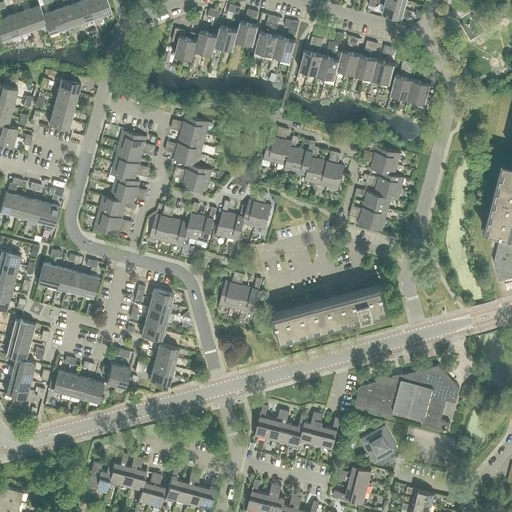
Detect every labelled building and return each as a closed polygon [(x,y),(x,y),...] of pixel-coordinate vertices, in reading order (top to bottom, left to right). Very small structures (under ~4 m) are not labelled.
[(86,0),(82,0),(77,2),(84,21),(93,18),(86,0)] [(96,0),(86,0),(93,18),(102,15),(96,0)] [(106,0),(96,0),(102,15),(111,11),(106,0)] [(406,0),(385,0),(384,4),(404,9),(407,0),(406,0)] [(77,2),(69,5),(76,24),(84,21),(77,2)] [(402,18),(404,9),(384,4),(382,13),(402,18)] [(39,5),(30,8),(37,27),(46,24),(42,14),(39,5)] [(69,5),(60,8),(67,27),(76,24),(69,5)] [(30,8),(21,11),(28,30),(37,27),(30,8)] [(60,8),(51,11),(58,30),(67,27),(60,8)] [(21,11),(13,14),(19,33),(28,30),(21,11)] [(46,24),(49,34),(58,30),(51,11),(42,14),(46,24)] [(13,14),(4,17),(11,37),(19,33),(13,14)] [(4,17),(0,18),(0,35),(2,40),(11,37),(4,17)] [(240,20),(238,30),(235,40),(236,40),(244,42),(249,22),(240,20)] [(289,65),(296,40),(292,39),(293,34),(295,34),(299,22),(291,20),(289,27),(287,37),(281,57),(280,63),(289,65)] [(260,30),(255,50),(264,53),(272,22),(267,21),(264,31),(260,30)] [(249,22),(244,42),(253,45),(258,25),(249,22)] [(263,57),(272,60),(273,55),(278,35),(274,34),(276,27),(276,28),(277,24),(272,22),(264,53),(263,57)] [(220,25),(217,35),(218,35),(215,45),(224,47),(229,27),(220,25)] [(175,27),(172,41),(178,42),(174,54),(183,57),(189,37),(185,36),(184,30),(175,27)] [(233,50),(236,40),(235,40),(238,30),(229,27),(224,47),(233,50)] [(195,50),(204,52),(209,32),(200,30),(199,34),(197,39),(198,40),(195,50)] [(193,59),(195,50),(198,40),(197,39),(199,34),(190,31),(189,37),(183,57),(193,59)] [(213,54),(215,45),(218,35),(217,35),(209,32),(204,52),(213,54)] [(338,50),(343,33),(337,32),(335,42),(333,49),(338,50)] [(281,57),(287,37),(278,35),(273,55),(281,57)] [(342,49),(339,59),(340,59),(337,69),(346,71),(351,52),(353,44),(348,43),(346,50),(342,49)] [(360,54),(354,74),(363,76),(368,56),(370,49),(365,47),(363,55),(360,54)] [(304,49),(299,69),(308,72),(313,52),(304,49)] [(331,57),(326,76),(325,76),(325,81),(324,82),(333,84),(335,79),(337,69),(340,59),(339,59),(336,58),(338,50),(333,49),(331,57)] [(165,50),(162,60),(169,62),(172,52),(165,50)] [(313,52),(308,72),(317,74),(322,54),(313,52)] [(351,52),(346,71),(354,74),(360,54),(351,52)] [(377,59),(372,78),(380,81),(386,61),(388,53),(383,52),(381,59),(377,59)] [(325,81),(325,76),(326,76),(331,57),(322,54),(317,74),(316,78),(325,81)] [(368,56),(363,76),(372,78),(377,59),(368,56)] [(390,83),(395,63),(386,61),(380,81),(390,83)] [(395,74),(390,93),(399,96),(407,69),(401,67),(399,75),(395,74)] [(399,96),(408,98),(413,79),(410,78),(412,70),(407,69),(399,96)] [(62,72),(61,78),(73,81),(74,75),(62,72)] [(417,101),(426,103),(431,83),(427,82),(429,75),(424,73),(422,81),(417,101)] [(73,81),(61,78),(58,87),(78,92),(81,83),(73,81)] [(422,81),(413,79),(408,98),(417,101),(422,81)] [(0,83),(0,93),(15,98),(17,88),(0,83)] [(78,92),(58,87),(56,96),(76,101),(78,92)] [(15,98),(0,93),(0,103),(13,107),(15,98)] [(56,96),(54,105),(73,110),(76,101),(56,96)] [(13,107),(0,103),(0,112),(10,116),(13,107)] [(54,105),(51,114),(71,119),(73,110),(54,105)] [(10,116),(0,112),(0,122),(8,125),(8,124),(10,116)] [(71,119),(51,114),(49,123),(68,129),(71,119)] [(173,118),(172,123),(206,133),(209,121),(185,115),(184,121),(173,118)] [(0,132),(15,136),(18,127),(8,124),(8,125),(0,122),(0,132)] [(206,133),(172,123),(170,128),(181,131),(179,137),(203,144),(206,133)] [(263,159),(274,162),(283,127),(279,126),(276,137),(269,135),(263,159)] [(288,128),(283,127),(274,162),(285,165),(291,141),(285,139),(288,128)] [(155,146),(144,143),(146,136),(122,130),(119,141),(154,151),(155,146)] [(15,136),(0,132),(0,142),(13,146),(15,136)] [(295,147),(298,136),(293,135),(291,141),(285,165),(284,169),(295,172),(301,148),(295,147)] [(167,140),(166,145),(200,155),(203,144),(179,137),(178,143),(167,140)] [(310,139),(310,140),(308,150),(301,148),(295,172),(306,175),(314,146),(315,141),(310,139)] [(154,151),(119,141),(116,152),(140,159),(142,153),(153,155),(154,151)] [(175,153),(173,159),(188,163),(197,165),(200,155),(166,145),(164,150),(175,153)] [(319,147),(314,146),(306,175),(305,180),(316,183),(322,159),(316,157),(319,147)] [(363,154),(397,164),(401,152),(377,146),(375,152),(364,149),(363,154)] [(331,150),(329,161),(322,159),(316,183),(327,186),(336,151),(331,150)] [(345,165),(338,163),(341,152),(336,151),(327,186),(338,189),(345,165)] [(140,159),(116,152),(113,163),(148,172),(149,168),(139,165),(140,159)] [(397,164),(363,154),(362,159),(372,162),(370,168),(380,171),(395,175),(395,174),(397,164)] [(484,227),(484,228),(511,235),(511,234),(511,232),(511,160),(502,158),(502,159),(503,159),(485,227),(484,227)] [(148,172),(113,163),(111,174),(115,175),(115,176),(134,181),(136,175),(147,177),(148,172)] [(209,180),(212,169),(197,165),(188,163),(186,169),(176,166),(174,171),(209,180)] [(209,180),(174,171),(173,176),(184,179),(182,185),(206,192),(209,180)] [(380,171),(378,177),(368,174),(367,179),(401,188),(404,177),(395,174),(395,175),(380,171)] [(148,191),(138,189),(139,182),(134,181),(115,176),(112,187),(147,196),(148,191)] [(401,188),(367,179),(365,184),(376,186),(374,192),(374,193),(391,197),(398,199),(401,188)] [(5,191),(0,209),(0,210),(9,213),(14,193),(16,185),(12,183),(10,183),(7,192),(5,191)] [(112,187),(110,197),(134,204),(135,198),(146,201),(147,196),(112,187)] [(55,188),(53,194),(62,197),(64,191),(55,188)] [(356,188),(355,193),(366,195),(364,202),(388,208),(391,197),(374,193),(374,192),(356,188)] [(255,201),(249,199),(247,205),(243,223),(254,226),(263,191),(258,190),(255,201)] [(263,191),(254,226),(265,229),(271,205),(265,203),(267,192),(263,191)] [(14,193),(9,213),(18,215),(23,196),(14,193)] [(110,197),(102,195),(99,207),(123,213),(125,207),(136,210),(137,205),(133,204),(134,204),(110,197)] [(32,198),(23,196),(18,215),(27,218),(32,198)] [(32,198),(27,218),(36,220),(41,200),(32,198)] [(230,201),(225,199),(216,234),(227,237),(233,213),(227,211),(230,201)] [(41,200),(36,220),(45,223),(50,203),(41,200)] [(185,236),(196,239),(202,215),(196,213),(199,203),(194,201),(191,211),(192,211),(185,236)] [(352,205),(350,210),(385,219),(388,208),(364,202),(362,208),(352,205)] [(54,225),(60,205),(50,203),(45,223),(54,225)] [(162,215),(156,213),(155,213),(149,237),(160,240),(170,205),(165,204),(162,215)] [(233,213),(227,237),(238,240),(243,223),(247,205),(242,204),(240,215),(233,213)] [(170,205),(160,240),(171,243),(178,219),(172,217),(174,207),(170,205)] [(217,208),(211,206),(209,217),(202,215),(196,239),(207,242),(217,208)] [(123,213),(99,207),(96,218),(131,227),(132,222),(122,220),(123,213)] [(178,219),(171,243),(183,246),(185,236),(192,211),(191,211),(187,210),(184,220),(178,219)] [(385,219),(350,210),(349,214),(360,217),(358,224),(382,230),(385,219)] [(131,227),(96,218),(94,229),(117,235),(119,229),(130,232),(131,227)] [(511,237),(501,234),(495,260),(500,279),(511,275),(511,237)] [(37,253),(39,247),(33,246),(32,251),(31,255),(36,256),(37,253)] [(0,259),(18,264),(21,255),(19,254),(14,253),(0,249),(0,259)] [(18,264),(0,259),(0,268),(16,273),(18,264)] [(38,282),(47,285),(53,265),(43,262),(38,282)] [(53,265),(47,285),(57,287),(62,267),(53,265)] [(62,267),(57,287),(66,290),(71,270),(62,267)] [(16,273),(0,268),(0,278),(14,282),(16,273)] [(71,270),(66,290),(75,292),(80,272),(71,270)] [(219,304),(230,307),(239,272),(234,271),(232,282),(225,280),(219,304)] [(80,272),(75,292),(84,294),(89,275),(80,272)] [(244,273),(239,272),(230,307),(241,310),(247,286),(241,284),(244,273)] [(89,275),(84,294),(93,297),(98,277),(89,275)] [(247,286),(241,310),(252,313),(261,278),(256,277),(254,287),(247,286)] [(14,282),(0,278),(0,288),(11,291),(14,282)] [(274,312),(273,312),(278,329),(281,340),(281,339),(336,325),(336,324),(388,309),(388,311),(381,283),(380,283),(381,284),(328,298),(274,313),(274,312)] [(145,286),(139,284),(136,294),(142,296),(145,286)] [(0,297),(9,300),(11,291),(0,288),(0,297)] [(171,303),(173,294),(153,289),(151,298),(171,303)] [(0,307),(6,309),(9,300),(0,297),(0,307)] [(168,312),(171,303),(151,298),(149,307),(168,312)] [(93,316),(94,310),(95,307),(88,305),(86,314),(93,316)] [(166,321),(168,312),(149,307),(146,316),(166,321)] [(146,316),(144,325),(164,330),(166,321),(146,316)] [(13,327),(33,332),(35,323),(15,318),(13,327)] [(142,334),(144,335),(151,337),(160,339),(161,340),(164,330),(144,325),(142,334)] [(33,332),(13,327),(10,336),(30,341),(33,332)] [(30,341),(10,336),(8,345),(28,350),(30,341)] [(179,348),(159,342),(157,352),(176,357),(179,348)] [(25,360),(25,359),(28,350),(8,345),(6,355),(15,357),(25,360)] [(157,352),(154,361),(174,366),(176,357),(157,352)] [(35,362),(25,359),(25,360),(15,357),(13,366),(33,371),(35,362)] [(174,366),(154,361),(152,370),(172,375),(174,366)] [(121,365),(112,363),(106,382),(115,385),(121,365)] [(459,387),(453,380),(438,364),(360,385),(355,405),(392,415),(394,408),(424,416),(422,423),(448,430),(450,422),(441,420),(446,399),(455,402),(459,387)] [(125,387),(129,373),(130,368),(121,365),(115,385),(125,387)] [(33,371),(13,366),(11,375),(30,380),(33,371)] [(62,392),(67,372),(58,370),(53,389),(62,392)] [(172,375),(152,370),(149,379),(169,384),(172,375)] [(67,372),(62,392),(71,394),(76,375),(67,372)] [(30,380),(11,375),(8,384),(28,389),(30,380)] [(76,375),(71,394),(80,397),(85,377),(76,375)] [(85,377),(80,397),(89,399),(94,379),(85,377)] [(94,379),(89,399),(98,402),(104,382),(94,379)] [(28,389),(8,384),(6,393),(26,399),(28,389)] [(256,428),(255,433),(259,434),(266,436),(271,418),(264,416),(265,412),(266,412),(268,405),(263,404),(262,406),(256,428)] [(271,418),(266,436),(273,438),(277,439),(285,410),(280,408),(278,415),(278,416),(277,419),(271,418)] [(285,410),(277,439),(280,440),(287,442),(292,423),(286,422),(287,418),(289,411),(285,410)] [(305,420),(300,439),(307,441),(311,442),(318,412),(314,411),(312,418),(311,422),(305,420)] [(318,412),(311,442),(314,443),(321,445),(326,426),(320,424),(321,421),(323,414),(318,412)] [(292,423),(287,442),(288,442),(295,444),(298,445),(300,439),(305,420),(306,415),(301,414),(299,421),(300,421),(299,425),(292,423)] [(326,426),(321,445),(329,447),(332,448),(336,435),(340,436),(341,436),(343,427),(342,427),(338,426),(340,418),(335,417),(333,424),(334,424),(333,428),(326,426)] [(374,460),(377,461),(395,450),(396,447),(385,428),(382,427),(364,438),(363,441),(374,460)] [(346,441),(343,450),(352,452),(354,443),(346,441)] [(114,461),(108,483),(119,485),(120,482),(124,464),(125,464),(128,453),(123,452),(120,460),(120,463),(114,461)] [(120,482),(119,485),(123,486),(127,484),(130,485),(138,456),(133,455),(131,463),(131,466),(125,464),(124,464),(120,482)] [(138,456),(130,485),(137,487),(141,488),(143,481),(146,470),(137,467),(137,465),(141,465),(143,457),(138,456)] [(92,469),(88,483),(95,485),(95,488),(98,489),(106,491),(108,483),(114,461),(109,460),(107,468),(106,471),(100,469),(102,463),(93,461),(91,469),(92,469)] [(341,468),(339,473),(369,481),(370,477),(372,470),(353,465),(351,471),(348,471),(348,470),(341,468)] [(172,473),(165,499),(171,501),(173,500),(173,498),(177,499),(182,480),(177,479),(178,475),(177,475),(178,468),(174,467),(173,466),(172,473)] [(182,480),(177,499),(184,501),(187,502),(195,472),(190,471),(189,478),(188,482),(182,480)] [(140,491),(138,499),(142,500),(149,501),(157,473),(152,472),(150,479),(153,480),(153,483),(143,481),(141,488),(140,491)] [(195,472),(187,502),(191,503),(198,505),(203,486),(196,484),(197,481),(198,481),(200,474),(195,472)] [(157,473),(149,501),(152,502),(153,506),(159,507),(161,500),(165,487),(159,485),(159,482),(162,474),(157,473)] [(339,473),(338,478),(345,479),(349,480),(347,486),(366,491),(368,484),(369,481),(339,473)] [(203,486),(198,505),(205,507),(209,508),(217,478),(212,477),(210,484),(211,484),(210,488),(203,486)] [(6,480),(0,478),(0,496),(20,502),(20,501),(22,491),(23,491),(23,490),(5,486),(6,480)] [(255,479),(247,508),(251,509),(258,511),(263,492),(256,490),(257,487),(258,487),(260,480),(255,479)] [(263,492),(258,511),(263,511),(269,511),(277,484),(272,483),(270,490),(271,490),(270,494),(263,492)] [(277,484),(269,511),(280,511),(283,504),(285,498),(278,496),(279,493),(281,486),(277,484)] [(335,490),(334,495),(363,502),(364,499),(366,491),(347,486),(346,493),(342,492),(342,491),(335,490)] [(407,486),(406,492),(411,494),(413,493),(414,491),(416,492),(414,500),(412,499),(431,504),(434,493),(407,486)] [(292,511),(297,496),(292,495),(290,502),(289,506),(283,504),(280,511),(292,511)] [(20,502),(0,496),(0,507),(16,511),(17,511),(18,511),(17,511),(19,502),(20,502)] [(297,496),(292,511),(304,511),(305,510),(298,508),(299,504),(300,504),(301,497),(297,496)] [(429,511),(431,504),(412,499),(412,500),(414,500),(412,508),(409,507),(410,505),(409,504),(403,502),(401,508),(415,511),(429,511)] [(305,510),(304,511),(315,511),(319,501),(313,500),(312,507),(312,508),(311,511),(305,510)]
